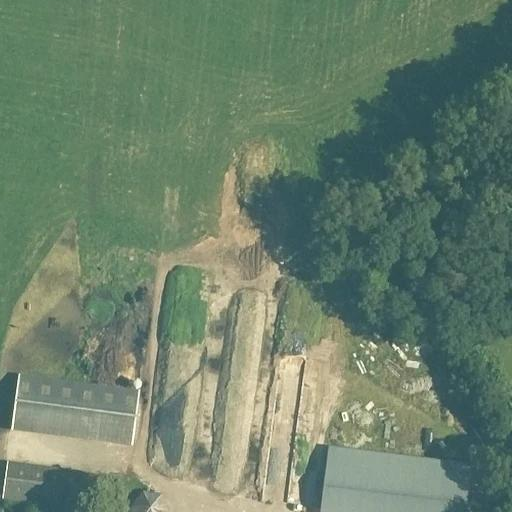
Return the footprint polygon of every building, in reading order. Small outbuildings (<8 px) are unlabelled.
[(300,297),(283,297),(283,349),(299,349),(300,297)] [(175,362),(168,377),(186,385),(192,370),(175,362)] [(19,377),(12,431),(133,449),(141,394),(19,377)] [(465,511),(471,466),(327,448),(320,504),(385,511),(465,511)] [(77,509),(82,474),(8,463),(3,498),(77,509)] [(142,491),(129,508),(130,511),(170,511),(163,494),(142,491)]
